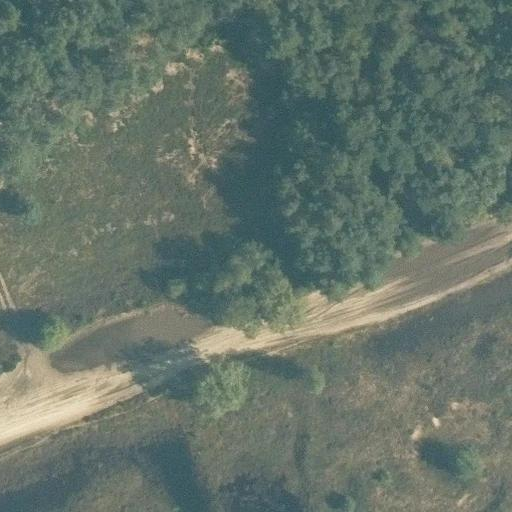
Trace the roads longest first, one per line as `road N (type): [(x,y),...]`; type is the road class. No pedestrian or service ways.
road 1 (track): [(511,230),(0,431)]
road 2 (track): [(50,408),(0,285)]
